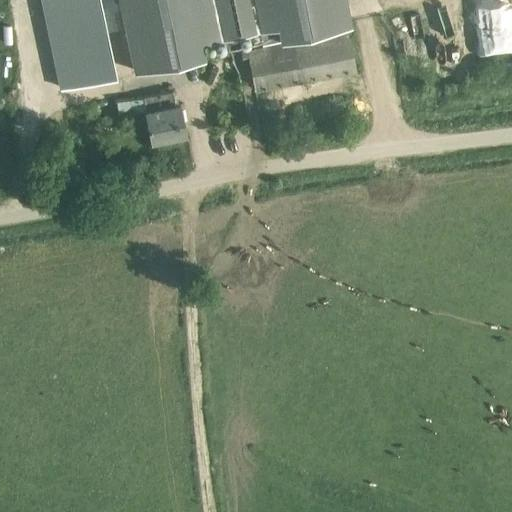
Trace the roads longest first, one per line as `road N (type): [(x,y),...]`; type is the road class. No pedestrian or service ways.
road 1 (unclassified): [(0,216),(511,135)]
road 2 (track): [(207,511),(179,186)]
